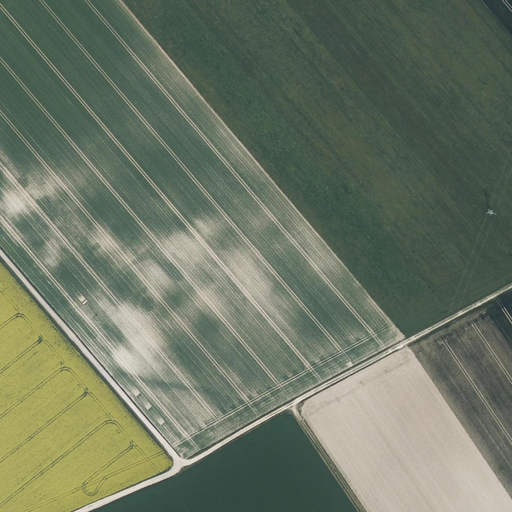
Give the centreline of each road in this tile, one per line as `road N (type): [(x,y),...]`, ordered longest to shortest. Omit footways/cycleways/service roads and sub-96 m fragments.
road 1 (track): [(176,457),(197,458),(511,286)]
road 2 (track): [(0,251),(176,457)]
road 3 (track): [(290,404),(363,511)]
